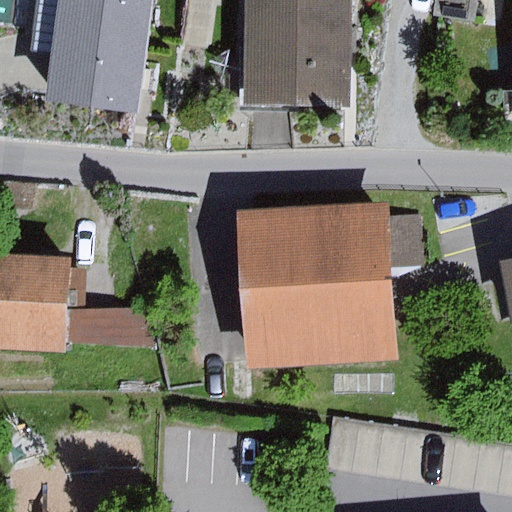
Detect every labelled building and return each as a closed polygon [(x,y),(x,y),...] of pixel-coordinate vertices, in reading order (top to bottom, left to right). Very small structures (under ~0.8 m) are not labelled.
[(55,56),(63,0),(36,0),(30,53),(55,56)] [(155,0),(63,0),(55,56),(49,99),(140,111),(155,0)] [(350,0),(249,0),(248,109),(348,110),(350,0)] [(504,0),(436,0),(435,16),(502,24),(504,0)] [(390,204),(239,213),(248,367),(400,358),(394,268),(425,266),(422,214),(390,216),(390,204)] [(71,257),(0,254),(0,348),(69,351),(69,344),(70,311),(71,299),(86,300),(87,270),(71,269),(71,257)] [(511,261),(499,264),(511,323),(511,322),(511,261)] [(148,308),(70,311),(69,344),(153,347),(148,308)]
